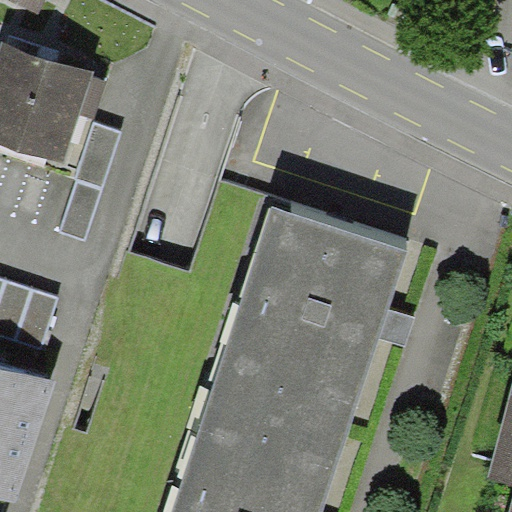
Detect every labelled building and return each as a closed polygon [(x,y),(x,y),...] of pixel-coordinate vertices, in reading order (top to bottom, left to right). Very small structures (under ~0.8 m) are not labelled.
[(90,63),(0,33),(0,132),(61,152),(90,63)] [(117,132),(90,122),(56,222),(82,231),(117,132)] [(403,234),(269,188),(156,511),(307,511),(375,317),(403,234)] [(55,292),(0,274),(0,331),(38,344),(55,292)] [(49,367),(0,351),(0,491),(9,495),(49,367)] [(511,511),(511,353),(483,457),(511,464),(511,487),(505,511),(511,511)]
